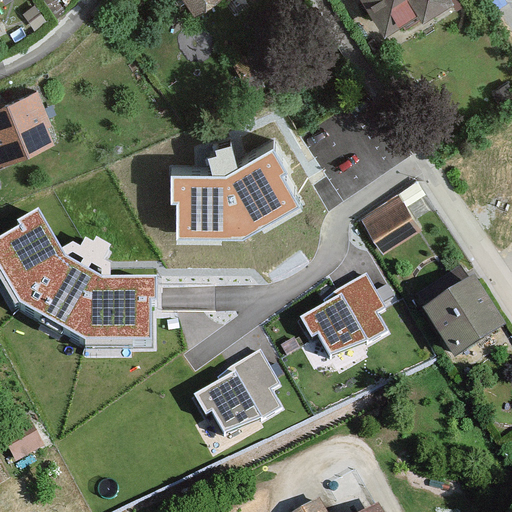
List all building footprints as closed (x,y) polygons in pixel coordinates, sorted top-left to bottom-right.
[(177,0),(192,21),(222,0),(177,0)] [(361,0),(385,38),(418,17),(424,26),(457,5),(453,0),(361,0)] [(35,92),(0,106),(0,166),(57,143),(35,92)] [(226,177),(171,177),(172,242),(243,242),(305,209),(274,151),(226,177)] [(397,197),(362,219),(384,254),(419,231),(397,197)] [(65,256),(40,210),(0,232),(0,269),(19,304),(84,348),(156,348),(155,276),(101,276),(65,256)] [(473,277),(424,309),(457,359),(506,327),(473,277)] [(366,278),(298,316),(311,339),(319,335),(333,359),(385,330),(376,313),(383,309),(366,278)] [(263,352),(189,389),(203,417),(214,411),(227,436),(281,409),(272,390),(280,386),(263,352)] [(39,432),(12,442),(17,456),(44,446),(39,432)]
